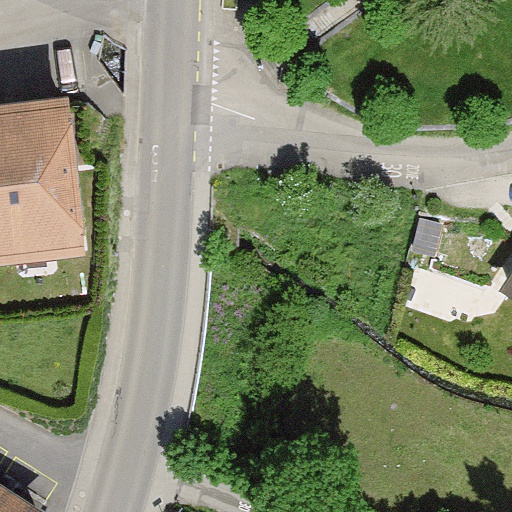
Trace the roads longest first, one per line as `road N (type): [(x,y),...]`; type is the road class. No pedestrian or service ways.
road 1 (tertiary): [(127,460),(158,274),(166,95)]
road 2 (residential): [(166,95),(375,153),(459,159),(511,148)]
road 3 (residential): [(257,511),(127,460)]
